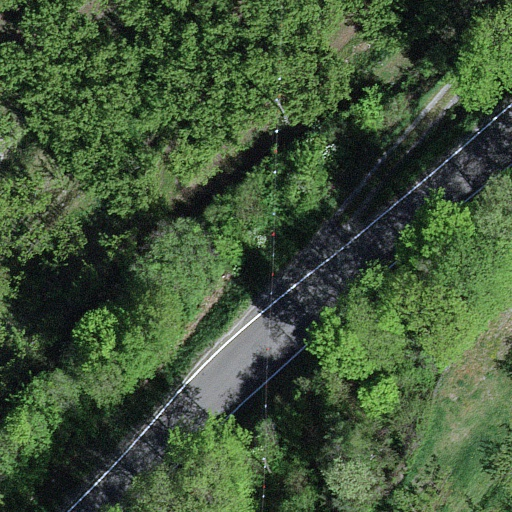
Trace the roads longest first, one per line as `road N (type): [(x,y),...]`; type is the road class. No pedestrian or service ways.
road 1 (unclassified): [(511,136),(247,359),(93,511)]
road 2 (track): [(325,291),(313,262),(509,0)]
